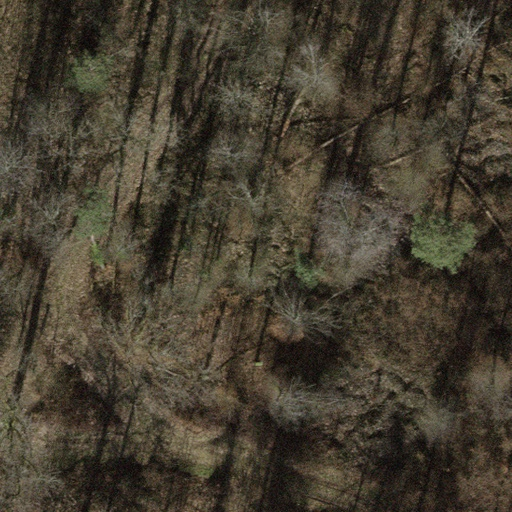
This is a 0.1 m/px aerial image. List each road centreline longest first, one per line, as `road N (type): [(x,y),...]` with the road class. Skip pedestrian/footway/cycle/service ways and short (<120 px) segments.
road 1 (track): [(389,511),(13,295),(0,278)]
road 2 (track): [(0,305),(264,0)]
